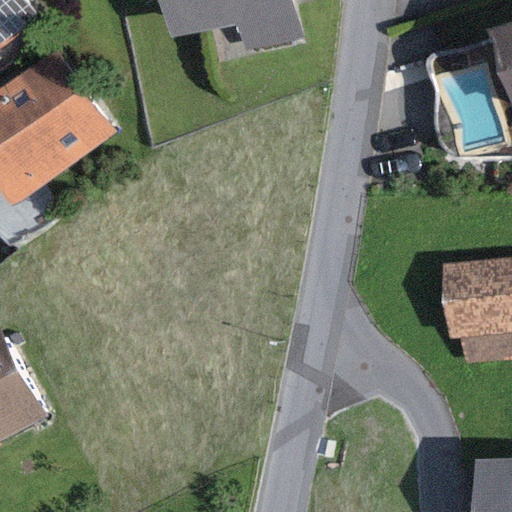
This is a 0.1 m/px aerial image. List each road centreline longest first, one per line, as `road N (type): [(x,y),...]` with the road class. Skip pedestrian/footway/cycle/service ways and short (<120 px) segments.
road 1 (residential): [(366,0),(312,345)]
road 2 (residential): [(312,345),(376,366),(437,418),(446,511)]
road 3 (residential): [(312,345),(279,511)]
